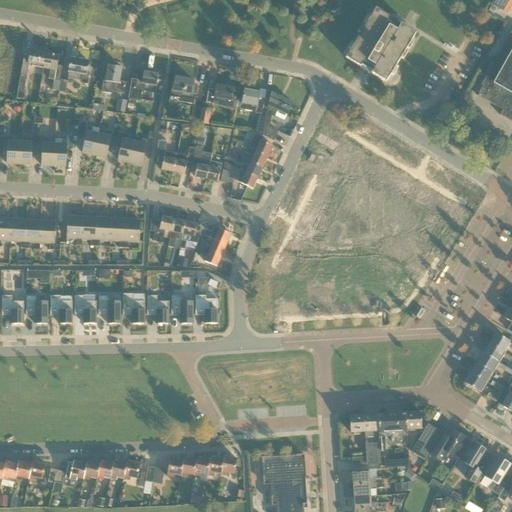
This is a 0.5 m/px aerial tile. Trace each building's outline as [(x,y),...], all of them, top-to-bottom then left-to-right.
[(494,0),(492,4),(503,10),(508,0),(494,0)] [(386,82),(394,69),(416,33),(376,8),(346,58),(363,68),(363,70),(368,73),(368,72),(386,82)] [(483,86),(477,96),(503,110),(500,115),(511,121),(511,30),(511,31),(497,58),(493,56),(490,63),(493,65),(481,85),(483,86)] [(44,69),(47,54),(31,51),(29,60),(24,59),(19,87),(18,91),(24,92),(29,63),(33,64),(33,66),(44,68),(44,69)] [(58,92),(60,80),(63,67),(57,66),(59,56),(47,54),(44,69),(50,70),(48,79),(54,80),(52,91),(58,92)] [(82,84),(87,85),(89,75),(87,75),(89,62),(71,59),(69,72),(68,79),(79,81),(80,80),(81,80),(82,84)] [(109,65),(106,82),(103,81),(102,92),(111,94),(111,92),(124,94),(126,83),(120,82),(122,68),(109,65)] [(142,101),(144,92),(155,94),(157,82),(159,82),(159,81),(158,81),(159,74),(144,72),(142,81),(132,79),(130,89),(129,99),(142,101)] [(194,101),(197,90),(192,89),(194,81),(176,78),(174,90),(171,90),(170,97),(181,99),(180,102),(194,105),(191,122),(198,124),(199,123),(201,108),(202,102),(194,101)] [(60,80),(58,92),(65,93),(68,81),(60,80)] [(235,101),(231,100),(234,88),(217,85),(215,92),(209,91),(206,103),(214,104),(233,110),(235,101)] [(256,113),(263,115),(265,99),(259,98),(260,93),(245,90),(242,110),(256,113)] [(263,135),(274,141),(278,132),(269,127),(271,116),(274,118),(278,111),(287,115),(293,103),(271,93),(266,118),(264,128),(263,135)] [(118,99),(116,111),(125,113),(127,101),(118,99)] [(210,110),(201,108),(199,123),(208,124),(210,110)] [(95,156),(99,135),(92,133),(93,128),(88,127),(82,153),(95,156)] [(107,158),(112,132),(107,131),(106,136),(99,135),(95,156),(107,158)] [(268,156),(273,146),(262,140),(263,138),(255,134),(249,147),(256,151),(268,156)] [(344,134),(334,149),(344,156),(354,140),(344,134)] [(130,163),(135,142),(127,141),(128,136),(124,135),(118,161),(130,163)] [(19,164),(20,143),(13,142),(13,138),(8,137),(7,164),(19,164)] [(31,165),(33,139),(28,139),(28,143),(20,143),(19,164),(31,165)] [(54,166),(55,145),(48,144),(48,140),(43,139),(42,165),(54,166)] [(142,166),(148,140),(143,139),(142,144),(135,142),(130,163),(142,166)] [(67,148),(68,141),(63,140),(62,145),(55,145),(54,166),(66,167),(67,148)] [(354,140),(344,156),(354,161),(364,146),(354,140)] [(177,154),(166,152),(167,142),(159,141),(157,157),(164,158),(162,170),(173,172),(177,154)] [(249,148),(238,142),(235,148),(253,156),(251,161),(263,167),(268,156),(256,151),(249,147),(249,148)] [(207,179),(210,167),(199,164),(203,148),(196,146),(196,149),(193,163),(197,164),(195,177),(207,179)] [(364,146),(354,161),(364,167),(373,152),(364,146)] [(188,156),(177,154),(173,172),(185,175),(188,162),(193,163),(196,149),(190,148),(188,156)] [(373,152),(364,167),(373,173),(383,158),(373,152)] [(263,167),(251,161),(238,155),(236,159),(249,165),(246,172),(258,178),(263,167)] [(383,158),(373,173),(383,179),(393,164),(383,158)] [(393,164),(383,179),(393,186),(403,170),(393,164)] [(218,182),(221,169),(210,167),(207,179),(218,182)] [(258,178),(239,169),(237,174),(239,175),(236,181),(253,189),(258,178)] [(230,172),(223,170),(221,182),(227,182),(234,183),(233,178),(229,178),(230,172)] [(320,171),(315,183),(334,192),(340,180),(320,171)] [(406,172),(396,187),(406,194),(416,178),(406,172)] [(416,178),(406,194),(416,200),(426,184),(416,178)] [(315,183),(309,194),(329,203),(334,192),(315,183)] [(426,184),(416,200),(426,206),(436,190),(426,184)] [(436,190),(426,206),(436,212),(445,196),(436,190)] [(309,194),(304,205),(324,215),(329,203),(309,194)] [(445,196),(436,212),(445,218),(455,202),(445,196)] [(455,202),(445,218),(455,224),(465,208),(455,202)] [(304,205),(299,217),(318,226),(324,215),(304,205)] [(82,246),(82,239),(83,218),(68,217),(67,238),(77,239),(77,246),(82,246)] [(172,232),(175,219),(162,217),(161,222),(151,220),(151,231),(156,232),(154,241),(163,243),(166,231),(172,232)] [(299,217),(293,229),(313,238),(318,226),(299,217)] [(96,247),(97,219),(83,218),(82,239),(91,240),(91,246),(96,247)] [(11,241),(13,220),(0,219),(0,247),(1,248),(2,241),(11,241)] [(110,241),(112,219),(97,219),(96,247),(100,247),(101,240),(110,241)] [(124,248),(126,220),(112,219),(110,241),(120,241),(120,248),(124,248)] [(175,219),(172,232),(168,247),(174,248),(176,239),(182,240),(183,234),(186,222),(175,219)] [(25,249),(27,221),(13,220),(11,241),(21,242),(21,249),(25,249)] [(140,242),(141,221),(126,220),(124,248),(129,249),(130,242),(140,242)] [(40,243),(41,221),(27,221),(25,249),(30,249),(31,242),(40,243)] [(55,250),(56,222),(41,221),(40,243),(50,243),(50,250),(55,250)] [(198,242),(201,234),(200,233),(200,231),(196,230),(198,224),(186,222),(183,234),(182,240),(180,249),(185,250),(187,242),(193,243),(194,241),(198,242)] [(231,234),(219,229),(201,225),(200,231),(200,233),(201,234),(204,236),(207,230),(212,231),(212,232),(217,234),(215,240),(227,245),(231,234)] [(291,232),(286,244),(306,253),(312,241),(291,232)] [(222,256),(227,245),(215,240),(210,250),(210,251),(222,256)] [(395,249),(394,240),(359,241),(359,251),(395,249)] [(286,244),(280,255),(301,265),(306,253),(286,244)] [(420,246),(414,256),(430,266),(436,255),(420,246)] [(210,251),(210,250),(205,248),(203,253),(208,255),(205,261),(217,267),(222,256),(210,251)] [(315,251),(313,257),(319,259),(321,254),(315,251)] [(280,255),(275,267),(295,277),(301,265),(280,255)] [(414,256),(408,266),(424,275),(430,266),(414,256)] [(186,268),(188,260),(180,259),(179,267),(186,268)] [(408,266),(402,275),(418,285),(424,275),(408,266)] [(99,270),(99,279),(110,279),(110,270),(99,270)] [(41,278),(41,284),(49,284),(49,271),(41,271),(41,278)] [(402,275),(396,286),(411,295),(418,285),(402,275)] [(123,294),(123,316),(132,316),(132,324),(145,324),(144,302),(133,302),(133,294),(123,294)] [(384,294),(372,295),(373,313),(385,312),(384,294)] [(361,295),(349,296),(350,314),(362,314),(361,295)] [(372,295),(361,295),(362,314),(373,313),(372,295)] [(2,296),(2,315),(11,315),(11,324),(24,323),(23,301),(11,302),(11,296),(2,296)] [(25,296),(25,315),(35,315),(35,323),(47,323),(47,301),(35,301),(35,296),(25,296)] [(74,296),(74,316),(83,316),(83,324),(96,324),(96,302),(84,302),(83,296),(74,296)] [(98,296),(99,315),(108,315),(108,324),(121,323),(120,301),(108,302),(108,296),(98,296)] [(147,296),(147,316),(156,316),(156,324),(169,324),(169,302),(157,302),(157,296),(147,296)] [(171,296),(172,316),(181,316),(181,324),(193,324),(193,302),(181,302),(181,296),(171,296)] [(195,296),(195,316),(205,316),(205,324),(217,324),(217,300),(206,300),(206,296),(195,296)] [(338,296),(326,297),(327,316),(339,315),(338,296)] [(349,296),(338,296),(339,315),(350,314),(349,296)] [(50,297),(50,316),(60,316),(60,324),(72,324),(72,302),(60,302),(60,297),(50,297)] [(323,297),(311,298),(312,316),(324,316),(323,297)] [(311,298),(299,299),(300,317),(312,316),(311,298)] [(288,299),(276,300),(277,318),(289,318),(288,299)] [(299,299),(288,299),(289,318),(300,317),(299,299)] [(504,352),(510,342),(497,334),(491,344),(504,352)] [(498,362),(504,352),(491,344),(485,354),(498,362)] [(506,367),(498,362),(485,354),(479,364),(492,372),(496,365),(511,374),(511,370),(506,367)] [(486,382),(492,372),(479,364),(473,374),(486,382)] [(480,392),(486,382),(473,374),(466,384),(480,392)] [(490,384),(495,387),(503,392),(505,389),(492,381),(490,384)] [(496,402),(503,392),(495,387),(491,394),(490,393),(487,397),(496,402)] [(511,394),(510,393),(502,406),(511,412),(511,394)] [(388,414),(383,409),(378,415),(379,432),(379,444),(380,458),(381,458),(385,457),(384,437),(391,437),(391,442),(394,445),(400,444),(402,441),(402,436),(407,436),(407,430),(406,413),(388,414)] [(427,427),(421,423),(420,413),(406,413),(407,430),(421,429),(425,431),(411,452),(423,460),(441,433),(428,425),(427,427)] [(373,432),(379,432),(378,415),(364,416),(365,433),(365,438),(374,438),(373,432)] [(360,433),(365,433),(364,416),(350,417),(351,433),(354,433),(354,435),(360,435),(360,433)] [(466,439),(453,431),(448,438),(442,435),(430,455),(441,461),(447,453),(455,457),(466,439)] [(487,451),(474,443),(462,462),(471,468),(465,478),(474,484),(482,472),(476,468),(487,451)] [(381,464),(381,458),(380,458),(379,444),(365,444),(366,457),(367,464),(381,464)] [(307,509),(305,480),(305,478),(306,478),(304,460),(305,460),(304,455),(297,455),(297,456),(269,457),(262,458),(262,463),(263,477),(264,485),(271,485),(272,505),(277,505),(277,511),(303,511),(303,509),(307,509)] [(223,460),(223,459),(211,457),(210,460),(208,472),(208,473),(221,475),(221,472),(223,460)] [(234,474),(237,459),(224,457),(223,459),(223,460),(221,472),(234,474)] [(353,465),(367,464),(366,457),(352,458),(353,465)] [(499,496),(506,485),(500,481),(510,465),(497,457),(485,477),(492,482),(488,489),(499,496)] [(197,461),(184,458),(183,461),(181,474),(194,476),(195,473),(194,473),(197,461)] [(208,472),(210,460),(197,458),(197,461),(194,473),(195,473),(207,475),(208,473),(208,472)] [(183,461),(170,459),(167,477),(168,474),(181,476),(181,474),(183,461)] [(87,465),(86,464),(74,461),(72,467),(68,466),(65,478),(70,479),(71,479),(77,481),(77,478),(84,480),(84,477),(87,465)] [(100,464),(87,461),(86,464),(87,465),(84,477),(97,480),(98,477),(98,476),(100,464)] [(111,477),(114,464),(101,461),(100,464),(98,476),(98,477),(110,479),(111,477)] [(127,464),(114,461),(114,464),(111,477),(124,480),(124,477),(127,464)] [(137,479),(140,464),(127,461),(127,464),(124,477),(137,479)] [(19,465),(18,465),(6,462),(5,465),(3,477),(16,480),(16,477),(19,465)] [(29,480),(29,477),(32,465),(19,462),(18,465),(19,465),(16,477),(16,480),(22,481),(23,478),(29,480)] [(42,480),(46,465),(32,462),(32,465),(29,477),(29,480),(35,481),(36,478),(42,480)] [(154,483),(156,469),(149,467),(146,481),(154,483)] [(162,484),(164,470),(156,469),(154,483),(162,484)] [(55,484),(58,471),(51,470),(48,482),(55,484)] [(404,475),(410,480),(414,474),(408,470),(404,475)] [(62,485),(65,473),(58,471),(55,484),(62,485)] [(369,478),(369,472),(353,473),(354,485),(384,483),(387,483),(387,479),(376,480),(376,478),(369,478)] [(438,491),(441,485),(437,482),(433,488),(438,491)] [(355,497),(371,496),(370,489),(376,489),(376,488),(384,487),(384,483),(354,485),(355,497)] [(395,492),(407,491),(407,483),(394,484),(395,492)] [(511,488),(506,485),(499,496),(498,498),(504,502),(509,495),(511,496),(511,498),(511,502),(511,501),(511,488)] [(236,490),(235,497),(240,498),(243,499),(244,492),(240,491),(236,490)] [(459,498),(460,496),(453,492),(450,497),(457,502),(461,504),(463,500),(459,498)] [(190,503),(202,505),(203,498),(191,496),(190,503)] [(385,507),(385,508),(389,508),(389,503),(377,503),(377,502),(371,502),(371,496),(355,497),(356,509),(371,508),(377,508),(385,507)] [(103,508),(105,500),(99,498),(97,507),(103,508)] [(392,505),(401,507),(402,501),(394,499),(392,505)] [(445,509),(444,499),(435,499),(436,509),(445,509)] [(499,511),(501,510),(504,505),(497,501),(494,506),(490,511),(499,511)] [(481,511),(482,511),(468,502),(465,508),(470,511),(481,511)]
